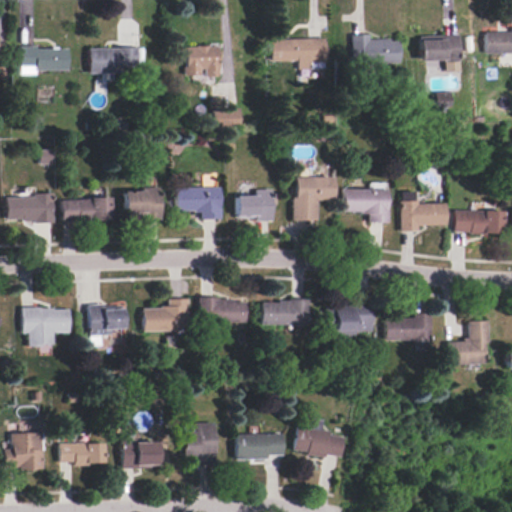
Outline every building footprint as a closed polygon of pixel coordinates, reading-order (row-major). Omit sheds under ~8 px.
[(482,31),(482,53),(511,53),(511,27),(507,27),(507,31),(482,31)] [(347,33),(348,65),(396,63),(395,40),(386,40),(386,37),(365,38),(364,32),(347,33)] [(415,37),(416,61),(440,59),(440,62),(457,61),(455,34),(415,37)] [(266,39),(266,61),(293,60),(293,69),(321,68),(320,38),(266,39)] [(15,46),(16,65),(31,65),(31,69),(64,69),(63,49),(33,50),(33,45),(15,46)] [(83,47),(84,74),(116,73),(116,65),(134,65),(133,46),(83,47)] [(179,48),(180,74),(196,74),(196,67),(199,67),(200,74),(215,74),(214,47),(179,48)] [(450,108),(449,91),(433,92),(433,108),(450,108)] [(236,131),(236,110),(209,110),(209,131),(236,131)] [(36,164),(49,164),(49,149),(36,149),(36,164)] [(313,221),(313,201),(329,201),(329,178),(289,178),(289,221),(313,221)] [(197,220),(217,220),(217,188),(171,188),(171,213),(197,213),(197,220)] [(119,191),(120,216),(140,216),(140,220),(156,220),(156,190),(119,191)] [(339,213),(364,213),(364,222),(383,222),(383,190),(339,190),(339,213)] [(266,193),(231,194),(232,222),(268,220),(266,193)] [(2,195),(2,223),(48,223),(48,195),(2,195)] [(58,199),(58,222),(108,222),(108,199),(58,199)] [(396,202),(396,230),(441,230),(441,202),(396,202)] [(500,234),(500,210),(450,210),(450,234),(500,234)] [(140,309),(140,332),(186,332),(186,299),(164,299),(164,309),(140,309)] [(243,324),(243,299),(195,299),(196,324),(243,324)] [(258,300),(258,326),(305,326),(305,300),(258,300)] [(84,307),(85,336),(121,334),(119,305),(84,307)] [(322,306),(322,332),(368,332),(368,306),(322,306)] [(18,334),(24,334),(24,347),(50,347),(50,333),(66,333),(66,308),(18,308),(18,334)] [(382,341),(427,342),(427,313),(408,313),(408,318),(382,318),(382,341)] [(443,366),(484,365),(483,321),(463,322),(464,342),(442,342),(443,366)] [(511,349),(502,349),(502,370),(511,370),(511,349)] [(340,437),(324,434),(325,430),(317,428),(318,420),(306,418),(305,427),(291,425),(288,451),(336,458),(340,437)] [(211,424),(179,424),(179,460),(194,460),(194,462),(211,462),(211,424)] [(0,470),(39,470),(39,433),(6,433),(6,449),(0,449),(0,470)] [(232,459),(278,459),(278,434),(232,434),(232,459)] [(154,468),(154,442),(117,442),(117,468),(154,468)] [(55,462),(69,462),(69,466),(102,465),(101,444),(54,444),(55,462)]
